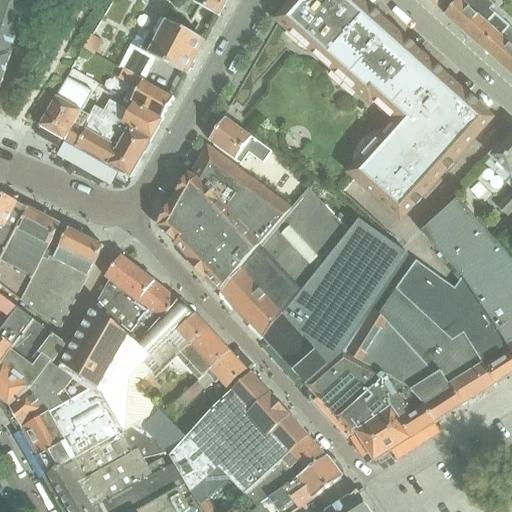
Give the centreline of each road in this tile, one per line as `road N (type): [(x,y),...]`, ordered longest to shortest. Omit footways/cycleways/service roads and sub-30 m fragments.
road 1 (residential): [(371,477),(141,234),(129,206)]
road 2 (secondary): [(129,206),(254,0)]
road 3 (residential): [(371,477),(511,397)]
road 4 (secondary): [(511,102),(396,0)]
road 5 (secondary): [(0,164),(101,207),(129,206)]
